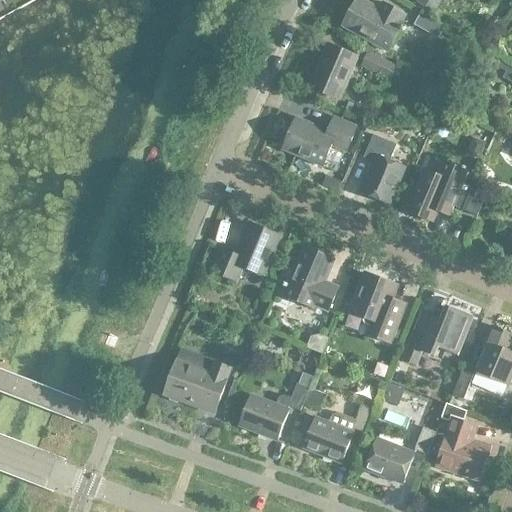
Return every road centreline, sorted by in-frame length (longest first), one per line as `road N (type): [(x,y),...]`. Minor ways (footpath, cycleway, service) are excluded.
road 1 (residential): [(511,294),(215,179),(294,0)]
road 2 (tertiary): [(165,511),(0,450)]
